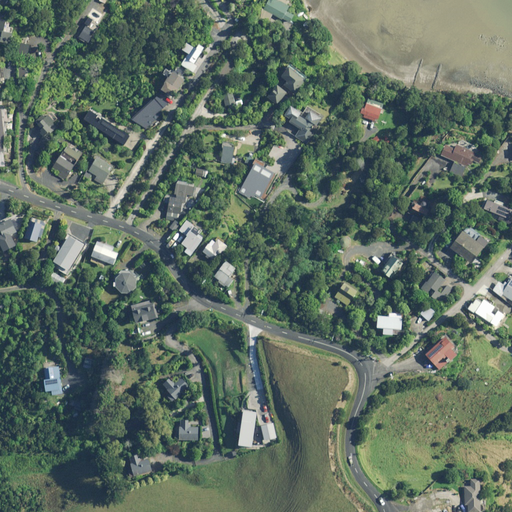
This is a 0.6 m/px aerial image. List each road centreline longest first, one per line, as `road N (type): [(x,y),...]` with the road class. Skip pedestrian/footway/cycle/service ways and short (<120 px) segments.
road 1 (residential): [(0,186),(139,233),(194,291),(347,352),(364,370)]
road 2 (residential): [(364,370),(399,353),(466,293),(462,281),(392,230),(399,202)]
road 3 (residential): [(364,370),(349,450),(384,511)]
